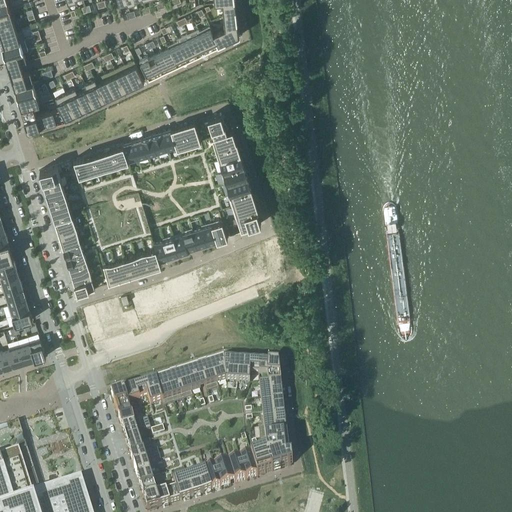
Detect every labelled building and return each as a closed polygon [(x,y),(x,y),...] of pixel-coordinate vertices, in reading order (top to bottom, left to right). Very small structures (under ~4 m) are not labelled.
[(9,0),(4,0),(0,1),(0,12),(12,9),(9,0)] [(234,0),(222,2),(223,11),(225,27),(237,22),(235,8),(235,7),(234,0)] [(0,24),(13,20),(16,19),(12,9),(0,12),(0,24)] [(13,20),(0,24),(0,35),(17,30),(16,30),(13,20)] [(213,33),(218,45),(232,38),(233,38),(239,36),(239,31),(238,31),(237,22),(225,27),(213,33)] [(199,30),(208,50),(209,50),(208,49),(218,45),(213,33),(209,25),(199,30)] [(17,30),(0,35),(0,40),(2,46),(24,39),(21,28),(16,30),(17,30)] [(197,28),(187,33),(198,55),(198,54),(208,50),(199,30),(198,28),(197,28)] [(177,38),(178,40),(188,60),(188,59),(197,55),(198,55),(187,33),(177,38)] [(24,39),(2,46),(5,56),(23,50),(23,51),(28,50),(24,39)] [(178,40),(167,45),(169,47),(177,65),(178,64),(187,60),(188,60),(178,40)] [(169,47),(162,51),(170,68),(171,68),(177,65),(169,47)] [(23,50),(5,56),(5,57),(5,58),(6,58),(6,60),(6,61),(6,62),(7,62),(7,63),(7,64),(8,65),(7,65),(7,66),(8,66),(8,67),(10,74),(11,77),(24,73),(23,70),(20,63),(26,61),(23,51),(23,50)] [(162,51),(155,54),(163,71),(164,71),(170,68),(162,51)] [(148,57),(156,75),(157,74),(156,74),(163,71),(163,72),(163,71),(155,54),(154,54),(148,57)] [(147,55),(139,59),(149,78),(156,75),(148,57),(147,55)] [(132,60),(124,64),(134,85),(144,80),(134,59),(132,60)] [(124,64),(114,68),(124,90),(125,89),(125,90),(126,90),(129,88),(129,87),(134,85),(124,64)] [(114,68),(104,73),(114,94),(124,90),(114,68)] [(12,79),(11,79),(12,79),(12,80),(12,79),(13,81),(13,82),(12,82),(13,83),(13,84),(14,85),(14,86),(14,87),(15,87),(15,88),(33,83),(30,72),(24,73),(11,77),(12,78),(11,78),(12,79)] [(104,73),(95,77),(105,99),(106,99),(110,97),(109,97),(114,94),(104,73)] [(85,82),(84,82),(85,85),(86,84),(95,104),(105,99),(95,77),(85,82)] [(33,83),(15,88),(15,89),(18,98),(36,92),(33,83)] [(76,89),(85,108),(95,104),(86,84),(85,85),(76,89)] [(75,87),(65,92),(75,113),(85,108),(76,89),(75,87)] [(18,99),(17,100),(18,102),(19,102),(21,108),(33,104),(34,105),(42,103),(42,102),(38,91),(36,92),(18,98),(18,99)] [(56,96),(55,96),(57,101),(60,106),(66,118),(75,113),(65,92),(56,96)] [(33,104),(21,108),(24,118),(25,120),(26,125),(26,126),(27,126),(27,127),(27,128),(28,128),(29,129),(30,129),(31,129),(32,129),(32,128),(33,128),(40,126),(36,114),(34,105),(33,104)] [(38,113),(36,114),(40,126),(65,118),(66,118),(60,106),(55,108),(43,112),(38,113)] [(219,113),(208,117),(209,121),(210,124),(212,131),(214,136),(229,132),(228,131),(225,121),(224,122),(221,113),(220,113),(219,113)] [(194,121),(183,124),(189,145),(201,141),(200,137),(196,125),(195,121),(194,121)] [(183,124),(171,128),(177,148),(189,145),(183,124)] [(168,129),(162,131),(167,149),(167,151),(177,148),(171,128),(168,129)] [(214,136),(212,136),(216,148),(236,142),(236,141),(232,130),(228,131),(229,132),(214,136)] [(162,131),(152,134),(157,152),(158,152),(167,149),(162,131)] [(152,134),(142,137),(148,155),(147,155),(148,158),(158,154),(158,152),(157,152),(152,134)] [(142,137),(132,141),(138,158),(147,155),(148,155),(142,137)] [(126,143),(123,144),(128,161),(128,164),(129,163),(130,163),(139,160),(138,158),(132,141),(126,143)] [(236,142),(216,148),(219,160),(240,153),(237,141),(236,141),(236,142)] [(116,146),(113,147),(118,164),(128,161),(123,144),(116,146)] [(104,149),(103,150),(109,167),(118,164),(113,147),(108,148),(104,149)] [(103,150),(93,153),(99,170),(109,167),(103,150)] [(93,153),(84,156),(89,173),(99,170),(93,153)] [(240,153),(219,160),(223,171),(244,165),(240,153)] [(76,158),(73,159),(74,159),(75,165),(76,167),(79,177),(89,173),(84,156),(76,158)] [(46,168),(39,170),(43,180),(60,175),(57,165),(57,164),(46,168)] [(223,171),(220,171),(224,184),(227,183),(226,182),(247,176),(244,165),(223,171)] [(60,175),(43,180),(44,184),(45,189),(46,190),(63,184),(61,176),(60,175)] [(247,176),(226,182),(227,183),(230,193),(230,194),(251,187),(247,176)] [(63,184),(46,190),(49,200),(66,194),(63,184)] [(230,193),(228,194),(231,206),(255,199),(251,187),(230,194),(230,193)] [(55,208),(69,204),(66,194),(49,200),(51,208),(52,209),(55,208)] [(255,199),(231,206),(235,218),(237,217),(257,211),(258,211),(255,199)] [(52,209),(55,219),(72,214),(69,204),(55,208),(52,209)] [(257,211),(237,217),(241,229),(242,231),(252,228),(252,226),(261,223),(261,222),(260,222),(259,219),(257,211)] [(72,214),(55,219),(58,228),(59,233),(76,227),(75,223),(72,214)] [(221,218),(211,221),(217,241),(218,241),(227,238),(227,236),(224,226),(222,222),(221,218)] [(211,221),(201,225),(201,227),(202,227),(207,244),(217,241),(211,221)] [(192,230),(198,247),(207,244),(202,227),(201,227),(201,225),(192,227),(193,230),(192,230)] [(76,227),(59,233),(60,237),(63,246),(81,240),(78,231),(76,227)] [(192,227),(181,231),(182,232),(188,250),(198,247),(192,230),(193,230),(192,227)] [(5,232),(0,233),(0,244),(8,242),(5,232)] [(182,232),(173,235),(179,255),(187,252),(189,252),(188,250),(182,232)] [(173,235),(162,238),(163,240),(168,258),(179,255),(173,235)] [(66,255),(84,249),(81,240),(63,246),(66,255)] [(154,243),(153,243),(155,248),(159,261),(160,261),(168,258),(163,240),(154,243)] [(0,244),(0,262),(13,259),(14,258),(8,242),(0,244)] [(249,253),(242,255),(249,272),(265,265),(263,259),(265,259),(264,251),(261,245),(251,249),(249,253)] [(155,248),(145,251),(150,269),(155,268),(159,266),(161,266),(161,265),(160,261),(159,261),(155,248)] [(86,259),(84,249),(66,255),(69,264),(86,259)] [(145,251),(135,254),(140,272),(144,271),(149,269),(150,269),(145,251)] [(135,254),(125,257),(130,275),(131,275),(136,274),(136,273),(140,272),(135,254)] [(125,257),(114,261),(119,278),(130,275),(125,257)] [(0,262),(0,273),(17,269),(13,259),(0,262)] [(86,259),(69,264),(70,268),(71,273),(72,273),(89,268),(86,259)] [(103,264),(103,265),(109,282),(119,278),(114,261),(106,263),(103,264)] [(214,264),(213,266),(219,282),(235,275),(229,261),(223,263),(220,262),(214,264)] [(198,270),(197,274),(203,288),(219,282),(213,266),(212,268),(208,269),(205,268),(198,270)] [(74,282),(92,277),(89,268),(72,273),(74,282)] [(17,269),(0,273),(0,276),(2,284),(20,279),(18,274),(18,273),(17,270),(17,269)] [(95,286),(92,277),(74,282),(75,283),(74,283),(76,287),(76,286),(77,291),(95,286)] [(20,279),(2,284),(6,294),(23,289),(20,279)] [(170,282),(169,284),(175,299),(191,293),(185,279),(180,281),(176,279),(170,282)] [(155,288),(154,291),(159,306),(175,299),(169,284),(169,285),(164,287),(161,285),(155,288)] [(6,294),(9,305),(26,299),(23,289),(6,294)] [(141,291),(130,294),(136,314),(153,309),(147,291),(141,293),(141,291)] [(126,295),(121,297),(123,304),(129,302),(126,295)] [(26,299),(9,305),(12,315),(29,309),(28,304),(27,301),(26,299)] [(94,308),(85,311),(87,317),(85,317),(89,328),(108,322),(103,305),(100,304),(96,305),(94,308)] [(29,309),(12,315),(14,320),(15,325),(32,319),(29,309)] [(40,339),(29,343),(35,360),(46,356),(44,350),(40,339)] [(28,343),(19,346),(25,363),(26,363),(27,363),(27,362),(29,362),(30,362),(30,361),(35,360),(29,343),(28,343)] [(19,346),(9,349),(14,366),(25,363),(19,346)] [(0,351),(0,355),(4,369),(14,366),(9,349),(0,351)] [(217,385),(226,382),(224,360),(210,365),(216,385),(217,385)] [(226,382),(237,383),(238,361),(224,360),(226,382)] [(238,361),(237,383),(250,384),(250,375),(250,362),(238,361)] [(267,376),(268,363),(250,362),(250,375),(267,376)] [(267,376),(268,385),(281,384),(279,364),(274,364),(268,363),(267,376)] [(210,365),(199,368),(205,389),(204,389),(206,394),(218,390),(217,385),(216,385),(210,365)] [(194,370),(184,373),(191,393),(200,390),(204,389),(205,389),(199,368),(198,368),(194,370)] [(184,373),(175,376),(183,401),(193,398),(191,393),(184,373)] [(175,376),(166,378),(174,404),(183,401),(175,376)] [(166,378),(156,381),(162,402),(161,403),(163,407),(164,407),(174,404),(166,378)] [(125,391),(124,391),(128,404),(131,413),(137,434),(125,438),(127,445),(139,441),(140,444),(153,486),(156,495),(160,507),(180,501),(202,494),(212,491),(204,466),(203,466),(199,452),(186,456),(187,459),(181,461),(180,458),(179,456),(167,416),(164,407),(163,407),(161,403),(162,402),(156,381),(154,382),(149,384),(144,385),(130,389),(125,391)] [(268,385),(259,386),(261,399),(282,396),(281,384),(268,385)] [(124,391),(111,396),(114,406),(118,417),(131,413),(128,404),(124,391)] [(11,394),(0,397),(0,399),(2,406),(14,403),(11,394)] [(282,396),(261,399),(262,411),(263,411),(274,410),(274,414),(284,413),(282,396)] [(59,426),(64,425),(61,402),(55,403),(59,426)] [(3,410),(6,419),(17,415),(15,406),(3,410)] [(140,410),(131,413),(118,417),(121,427),(143,420),(140,410)] [(262,416),(260,416),(261,427),(261,428),(264,428),(286,426),(284,413),(274,414),(274,410),(263,411),(262,411),(262,416)] [(0,511),(91,511),(83,483),(72,486),(43,495),(41,496),(39,487),(37,480),(35,481),(29,483),(26,473),(32,471),(31,471),(31,470),(22,440),(20,434),(18,429),(18,427),(16,423),(15,423),(11,424),(11,425),(13,430),(14,434),(15,438),(18,449),(16,450),(8,452),(2,454),(0,454),(0,511)] [(261,428),(259,428),(260,441),(265,441),(265,439),(287,437),(286,426),(264,428),(261,428)] [(252,456),(251,456),(257,477),(258,477),(265,475),(265,474),(272,472),(273,472),(281,470),(281,469),(288,467),(289,467),(292,466),(291,457),(289,457),(288,449),(288,448),(287,440),(287,439),(287,437),(265,439),(265,441),(266,451),(252,456)] [(140,444),(127,448),(131,459),(153,452),(152,451),(149,441),(140,444)] [(250,451),(238,455),(239,460),(240,460),(246,480),(257,477),(251,456),(252,456),(250,451)] [(239,460),(228,463),(235,484),(246,480),(240,460),(239,460)] [(213,465),(220,488),(235,484),(228,463),(223,465),(223,462),(213,465)] [(137,480),(159,473),(156,463),(134,469),(137,480)] [(213,463),(204,466),(212,491),(220,488),(213,465),(213,463)] [(162,483),(159,473),(137,480),(140,490),(153,486),(162,483)] [(153,486),(140,490),(147,511),(156,508),(160,507),(156,495),(153,486)]
